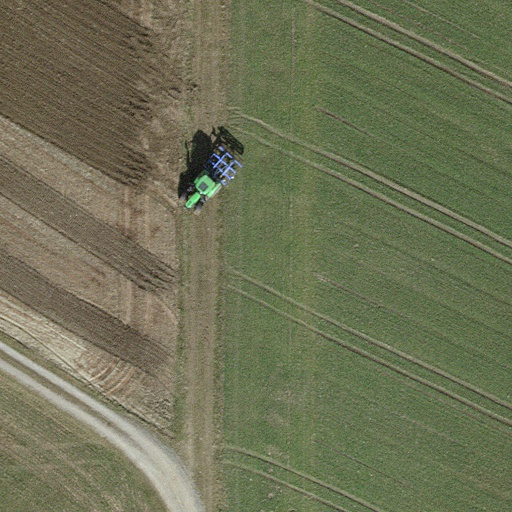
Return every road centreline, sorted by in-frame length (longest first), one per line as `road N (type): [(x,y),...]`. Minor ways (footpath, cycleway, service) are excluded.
road 1 (track): [(208,0),(198,511)]
road 2 (track): [(0,360),(112,433),(192,511)]
